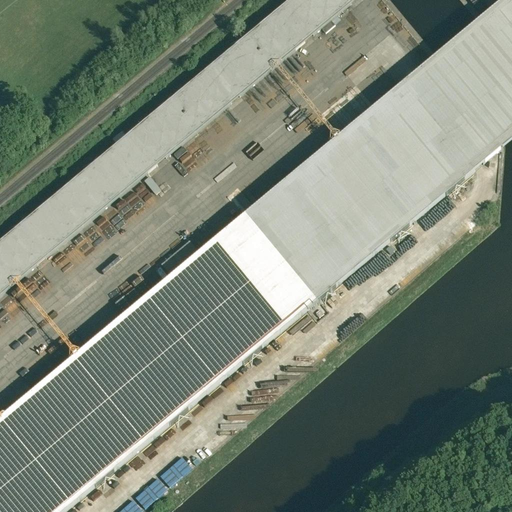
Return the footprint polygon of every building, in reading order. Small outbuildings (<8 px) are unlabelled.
[(511,0),(505,0),(0,421),(0,511),(67,511),(511,141),(511,0)] [(294,0),(0,245),(0,298),(357,0),(294,0)] [(387,62),(395,72),(411,58),(393,36),(369,55),(376,65),(380,61),(383,65),(387,62)] [(291,57),(243,100),(251,108),(259,100),(267,109),(286,92),(288,95),(300,85),(295,80),(304,73),(309,79),(317,71),(305,58),(298,64),(291,57)] [(347,75),(355,80),(367,65),(361,61),(358,65),(354,71),(343,63),(345,60),(342,57),(335,67),(347,76),(347,75)] [(368,97),(377,88),(370,81),(361,89),(368,97)] [(346,97),(333,109),(342,118),(355,105),(346,97)] [(324,132),(335,125),(329,115),(318,121),(324,132)] [(265,181),(274,173),(266,163),(256,171),(265,181)] [(404,241),(406,245),(415,241),(413,236),(404,241)] [(388,256),(397,253),(394,245),(385,249),(388,256)] [(366,321),(374,314),(369,309),(361,315),(366,321)] [(321,318),(324,325),(330,322),(327,316),(321,318)] [(296,326),(277,344),(283,351),(302,333),(296,326)] [(183,459),(161,478),(170,489),(192,470),(183,459)] [(145,511),(167,492),(158,481),(136,500),(145,511)] [(122,511),(141,511),(133,502),(122,511)]
